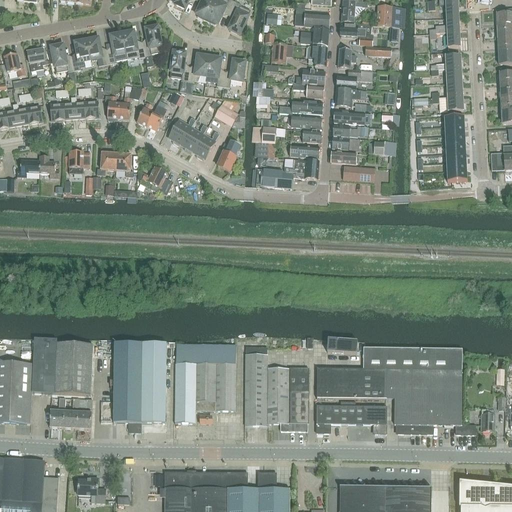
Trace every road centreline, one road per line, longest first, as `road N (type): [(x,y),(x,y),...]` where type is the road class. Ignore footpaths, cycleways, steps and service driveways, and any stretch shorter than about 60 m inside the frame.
road 1 (unclassified): [(511,458),(0,448)]
road 2 (residential): [(258,197),(238,195),(131,141),(89,136),(0,148)]
road 3 (residential): [(479,4),(473,13),(483,191),(511,190)]
road 4 (residential): [(322,199),(337,0)]
